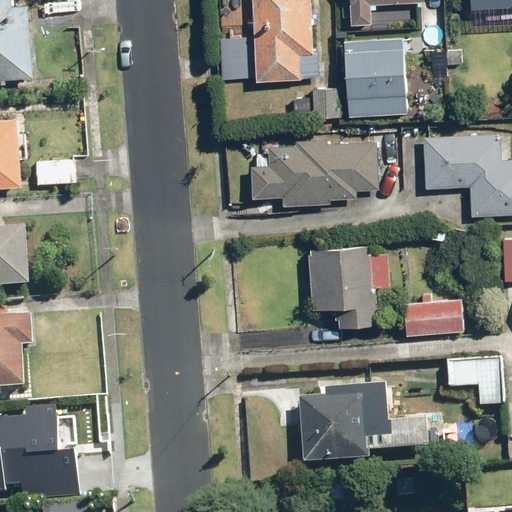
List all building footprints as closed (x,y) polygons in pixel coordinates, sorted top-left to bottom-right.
[(0,0),(0,78),(36,76),(32,3),(16,4),(15,0),(0,0)] [(257,80),(301,78),(300,53),(313,53),(311,0),(254,0),(256,53),(238,54),(239,78),(256,78),(257,80)] [(369,3),(425,0),(424,0),(350,0),(351,24),(371,22),(369,3)] [(497,6),(511,4),(511,0),(470,0),(471,13),(497,11),(497,6)] [(464,50),(448,50),(449,12),(421,12),(421,49),(432,50),(432,79),(446,79),(446,64),(463,64),(464,50)] [(345,41),(351,117),(406,113),(401,38),(345,41)] [(294,112),(313,112),(313,96),(294,96),(294,112)] [(0,186),(26,184),(20,116),(0,117),(0,186)] [(425,186),(471,184),(472,214),(511,212),(511,157),(501,158),(500,132),(423,135),(425,186)] [(357,188),(378,187),(377,141),(329,142),(329,138),(297,139),(297,144),(270,144),(271,165),(253,165),(254,196),(284,195),(284,204),(331,203),(331,198),(357,198),(357,188)] [(42,183),(82,181),(80,159),(41,161),(42,183)] [(428,236),(444,240),(447,227),(431,223),(428,236)] [(0,287),(34,286),(31,227),(0,228),(0,287)] [(506,278),(511,278),(511,235),(503,236),(506,278)] [(339,325),(379,322),(377,286),(391,285),(389,251),(373,252),(373,242),(308,247),(313,307),(337,305),(339,325)] [(407,334),(465,329),(462,296),(404,301),(407,334)] [(0,388),(28,387),(25,345),(37,345),(35,315),(0,317),(0,388)] [(397,340),(369,340),(368,362),(397,362),(397,340)] [(481,405),(504,404),(501,358),(449,361),(450,387),(480,386),(481,405)] [(372,458),(368,408),(387,406),(385,384),(327,389),(328,395),(299,397),(305,464),(372,458)] [(0,457),(3,457),(6,489),(71,484),(66,414),(0,419),(0,457)] [(47,502),(48,511),(100,511),(99,498),(47,502)]
